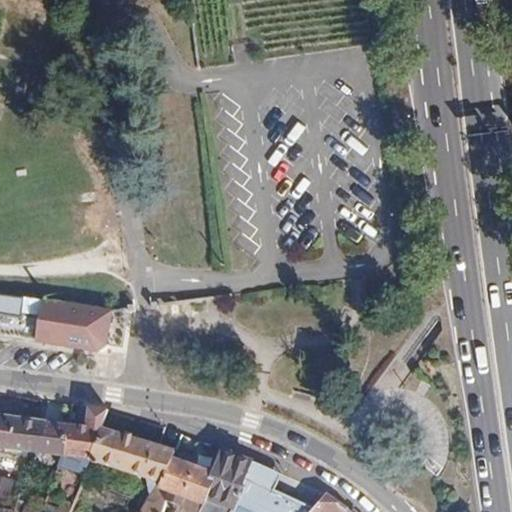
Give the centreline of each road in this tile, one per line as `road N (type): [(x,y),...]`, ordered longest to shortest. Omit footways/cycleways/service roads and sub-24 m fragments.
road 1 (primary): [(420,0),(497,511)]
road 2 (primary): [(511,321),(478,0)]
road 3 (tertiary): [(134,399),(250,422),(310,445),(399,511)]
road 4 (track): [(142,277),(115,265),(0,270)]
road 5 (tertiary): [(0,378),(134,399)]
road 6 (unclassified): [(142,277),(134,399)]
